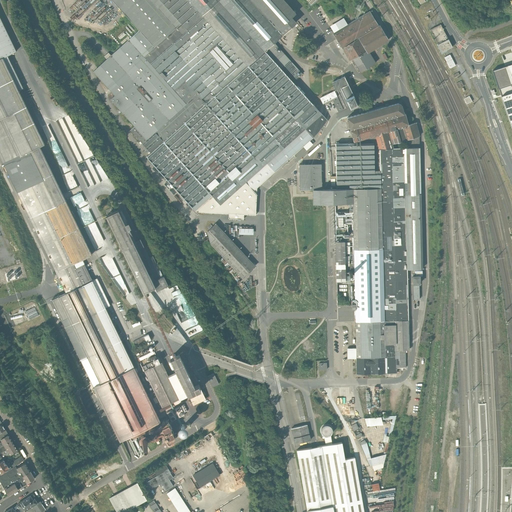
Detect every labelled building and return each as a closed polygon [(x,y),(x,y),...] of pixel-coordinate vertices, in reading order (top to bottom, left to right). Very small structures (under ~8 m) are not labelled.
[(109,20),(113,16),(111,14),(114,11),(103,0),(96,7),(109,20)] [(111,0),(140,32),(154,48),(181,23),(159,0),(111,0)] [(265,51),(293,82),(302,74),(274,43),(296,22),(291,17),(296,13),(284,0),(159,0),(181,23),(154,48),(144,57),(175,91),(185,81),(202,100),(188,113),(191,117),(265,51)] [(369,9),(332,32),(341,47),(358,36),(378,24),(369,9)] [(0,58),(3,57),(19,91),(23,89),(8,56),(16,52),(0,17),(0,58)] [(366,49),(368,52),(369,52),(388,39),(378,24),(358,36),(366,49)] [(440,24),(430,29),(432,33),(431,33),(432,34),(437,43),(448,38),(443,29),(443,27),(442,27),(440,24)] [(154,48),(140,32),(94,73),(115,97),(111,101),(130,122),(146,140),(155,132),(187,104),(175,91),(144,57),(154,48)] [(366,49),(358,36),(341,47),(349,60),(352,58),(366,49)] [(448,38),(437,43),(441,51),(452,46),(448,38)] [(366,49),(352,58),(360,72),(376,63),(369,52),(368,52),(366,49)] [(293,82),(265,51),(191,117),(164,142),(155,132),(146,140),(142,143),(151,153),(147,157),(167,179),(165,180),(169,185),(171,184),(196,212),(229,213),(229,218),(243,219),(244,214),(255,215),(257,194),(253,191),(312,138),(305,128),(321,113),(293,82)] [(455,65),(449,54),(444,57),(450,67),(455,65)] [(0,110),(73,263),(92,255),(40,147),(42,146),(45,144),(19,91),(3,57),(0,58),(0,110)] [(511,62),(493,69),(499,88),(511,83),(511,62)] [(333,82),(336,89),(345,108),(357,103),(344,76),(333,82)] [(185,81),(175,91),(187,104),(155,132),(164,142),(191,117),(188,113),(202,100),(185,81)] [(325,95),(323,96),(320,98),(322,104),(332,99),(338,112),(343,110),(334,91),(328,94),(328,93),(326,94),(326,95),(325,95)] [(511,91),(502,95),(511,125),(511,91)] [(470,95),(465,97),(468,103),(473,100),(470,95)] [(403,115),(400,104),(398,103),(346,118),(353,141),(375,135),(406,126),(407,124),(404,114),(403,115)] [(73,263),(0,110),(0,156),(66,293),(92,281),(85,265),(76,269),(73,263)] [(140,145),(142,143),(146,140),(130,122),(126,125),(131,130),(130,131),(141,142),(139,144),(140,145)] [(419,147),(418,136),(414,122),(407,124),(406,126),(375,135),(379,148),(392,148),(391,144),(405,139),(404,148),(419,147)] [(94,184),(105,180),(89,140),(76,146),(75,145),(70,147),(86,184),(93,181),(94,184)] [(51,145),(68,190),(78,187),(71,170),(69,171),(59,142),(51,145)] [(355,275),(351,275),(351,281),(355,281),(355,301),(351,301),(352,308),(355,308),(356,320),(346,320),(347,348),(356,348),(356,355),(384,355),(384,342),(380,188),(374,188),(373,149),(370,143),(336,144),(337,189),(353,189),(353,203),(355,275)] [(404,148),(407,268),(417,268),(421,268),(422,268),(419,147),(404,148)] [(392,148),(379,148),(380,182),(404,182),(404,148),(392,148)] [(322,189),(321,164),(299,165),(300,190),(312,190),(322,189)] [(380,188),(384,342),(395,342),(396,349),(405,348),(409,348),(407,268),(404,182),(380,182),(380,188)] [(322,189),(312,190),(312,200),(312,204),(325,203),(324,189),(322,189)] [(353,189),(337,189),(329,189),(330,203),(353,203),(353,189)] [(77,210),(83,225),(91,221),(94,220),(90,212),(87,214),(84,207),(77,210)] [(345,207),(335,207),(335,236),(336,265),(346,265),(346,256),(345,207)] [(150,275),(151,274),(149,269),(150,269),(140,249),(137,251),(133,242),(136,241),(132,231),(129,233),(118,211),(106,216),(143,293),(155,288),(156,287),(150,275)] [(207,231),(210,243),(242,277),(255,265),(215,223),(212,226),(210,224),(207,227),(209,229),(207,231)] [(140,239),(136,241),(133,242),(137,251),(140,249),(144,247),(140,239)] [(105,254),(100,258),(109,274),(115,270),(114,268),(105,254)] [(346,265),(336,265),(336,282),(340,282),(340,283),(345,283),(345,266),(349,266),(349,256),(346,256),(346,265)] [(151,274),(150,275),(156,287),(155,288),(157,291),(168,286),(164,277),(155,281),(152,274),(151,274)] [(97,278),(92,281),(66,293),(51,300),(93,386),(133,366),(128,354),(129,354),(127,352),(125,349),(126,349),(125,346),(124,347),(123,344),(124,344),(122,340),(119,335),(114,325),(105,308),(110,305),(97,278)] [(167,288),(171,297),(181,293),(178,284),(167,288)] [(151,340),(148,333),(133,341),(136,347),(151,340)] [(353,355),(353,356),(353,360),(356,360),(357,372),(380,372),(380,375),(385,375),(385,372),(396,371),(396,366),(405,366),(405,348),(396,349),(395,342),(384,342),(384,355),(356,355),(353,355)] [(356,348),(347,348),(347,350),(346,350),(346,354),(347,354),(347,356),(353,356),(353,355),(356,355),(356,348)] [(152,351),(139,357),(140,360),(154,354),(152,351)] [(205,399),(183,353),(171,359),(184,387),(188,395),(193,405),(205,399)] [(153,361),(142,367),(161,407),(179,399),(174,388),(175,388),(173,385),(172,385),(162,362),(155,365),(153,361)] [(133,366),(93,386),(119,441),(160,421),(133,366)] [(213,373),(207,376),(212,387),(218,384),(213,373)] [(172,421),(177,418),(172,409),(167,411),(172,421)] [(395,415),(365,417),(366,425),(383,424),(383,418),(392,418),(389,434),(385,435),(383,440),(386,441),(384,452),(388,451),(395,415)] [(186,430),(186,421),(177,422),(177,430),(186,430)] [(306,425),(292,428),(295,443),(310,439),(306,425)] [(0,447),(4,445),(11,439),(5,429),(0,433),(0,438),(1,439),(0,439),(2,443),(1,443),(0,443),(0,447)] [(5,455),(7,457),(18,450),(11,439),(4,445),(0,447),(0,454),(3,452),(5,455)] [(334,443),(297,450),(307,511),(364,511),(354,456),(345,458),(342,442),(334,443)] [(13,467),(24,460),(21,456),(14,461),(11,465),(13,467)] [(0,462),(0,473),(0,474),(10,467),(8,463),(6,464),(3,460),(0,462)] [(100,465),(102,471),(112,467),(110,461),(100,465)] [(25,463),(20,465),(16,468),(18,472),(12,476),(12,477),(9,478),(6,472),(0,476),(0,481),(2,484),(4,488),(8,485),(13,482),(30,471),(25,462),(24,463),(25,463)] [(200,487),(220,475),(214,463),(193,474),(200,487)] [(166,465),(154,471),(157,476),(148,481),(152,488),(159,485),(161,487),(163,485),(166,490),(173,486),(170,479),(173,477),(166,465)] [(35,479),(30,471),(13,482),(16,486),(19,483),(22,487),(35,479)] [(8,485),(13,493),(22,487),(19,483),(16,486),(13,482),(8,485)] [(137,483),(109,499),(116,511),(124,511),(147,500),(137,483)] [(8,496),(13,493),(8,485),(4,488),(2,484),(0,485),(0,491),(2,491),(4,490),(8,496)] [(190,511),(176,487),(167,492),(178,511),(190,511)] [(17,504),(22,511),(23,511),(33,506),(36,511),(37,510),(38,511),(40,511),(44,510),(37,499),(35,500),(35,499),(35,498),(35,497),(34,496),(33,495),(32,495),(17,504)]
